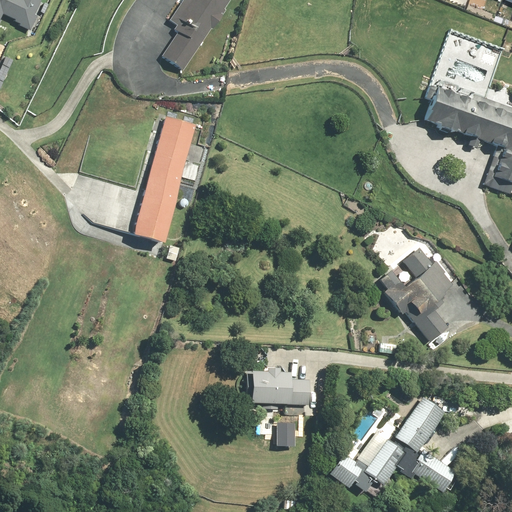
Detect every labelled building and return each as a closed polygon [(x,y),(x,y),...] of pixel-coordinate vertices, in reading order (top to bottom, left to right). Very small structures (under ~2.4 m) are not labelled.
[(0,0),(0,18),(29,32),(43,0),(0,0)] [(181,72),(228,0),(182,0),(167,23),(178,30),(160,58),(181,72)] [(511,109),(435,81),(421,122),(437,128),(435,132),(452,138),(453,134),(497,150),(487,177),(510,186),(511,181),(511,109)] [(193,126),(162,118),(129,237),(160,246),(193,126)] [(392,271),(377,281),(384,291),(381,293),(394,313),(401,308),(426,344),(447,329),(435,313),(443,307),(436,298),(451,288),(434,263),(429,266),(416,248),(398,261),(411,280),(402,286),(392,271)] [(396,345),(380,344),(379,355),(395,356),(396,345)] [(273,436),(274,406),(305,407),(306,381),(287,380),(288,375),(276,374),(276,368),(264,368),(264,374),(246,373),(245,405),(257,406),(255,435),(273,436)] [(442,414),(420,398),(391,437),(413,453),(442,414)] [(402,455),(384,440),(362,468),(341,452),(324,475),(345,489),(350,482),(364,492),(373,481),(378,485),(402,455)] [(450,471),(421,451),(405,473),(435,493),(450,471)] [(302,501),(281,500),(281,510),(302,510),(302,501)]
